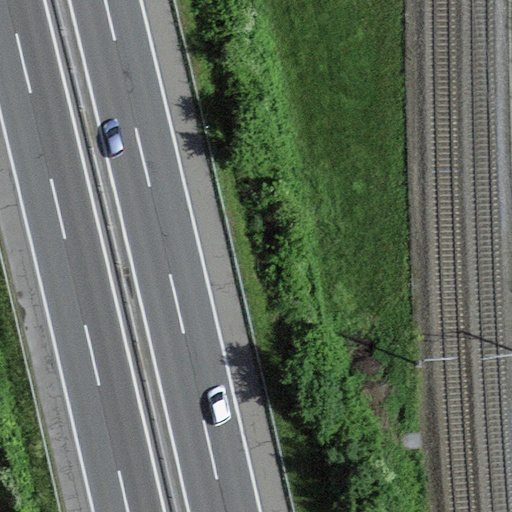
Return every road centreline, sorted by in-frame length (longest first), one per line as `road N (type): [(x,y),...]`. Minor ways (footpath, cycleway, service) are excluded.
road 1 (motorway): [(225,511),(104,0)]
road 2 (motorway): [(9,0),(129,511)]
road 3 (track): [(278,0),(357,379)]
